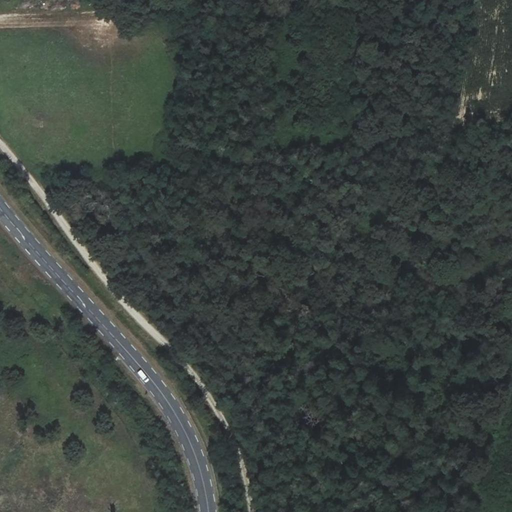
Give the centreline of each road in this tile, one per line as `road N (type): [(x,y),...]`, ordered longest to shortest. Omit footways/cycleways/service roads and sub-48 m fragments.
road 1 (track): [(511,387),(448,393),(399,362),(358,349),(312,362),(220,333),(192,267),(124,211),(111,7)]
road 2 (tertiary): [(0,206),(161,389),(199,468),(208,511)]
road 3 (track): [(135,313),(194,373),(234,430),(250,511)]
road 4 (track): [(0,145),(135,313)]
road 5 (track): [(159,0),(0,17)]
